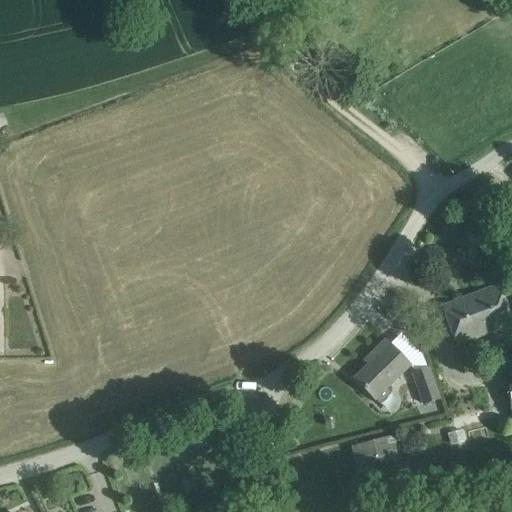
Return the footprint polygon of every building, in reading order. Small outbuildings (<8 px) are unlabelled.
[(461,300),(442,307),(457,346),(511,325),(511,315),(500,285),(471,296),(472,300),(462,304),(461,300)] [(368,367),(355,379),(380,405),(391,394),(387,390),(411,367),(386,341),(363,363),(368,367)] [(440,400),(429,368),(414,373),(424,405),(440,400)] [(407,478),(396,438),(354,448),(364,489),(407,478)] [(184,490),(194,488),(191,478),(182,481),(184,490)]
